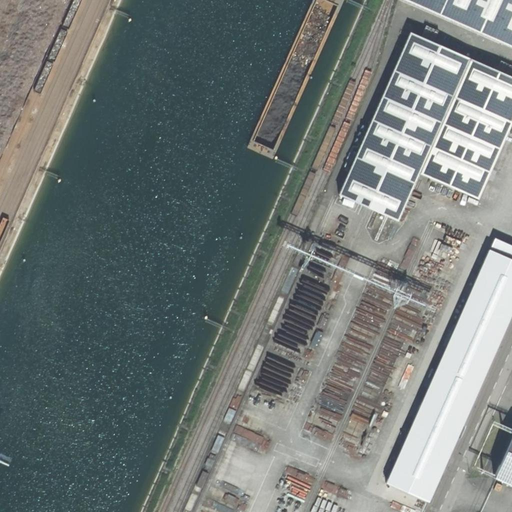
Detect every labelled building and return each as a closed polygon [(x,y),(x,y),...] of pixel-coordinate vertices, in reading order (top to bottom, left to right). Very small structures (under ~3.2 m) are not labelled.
[(511,0),(427,0),(511,37),(511,0)] [(511,119),(511,78),(409,33),(338,195),(397,221),(418,173),(477,199),(511,119)] [(511,246),(494,239),(489,250),(511,260),(511,246)] [(488,250),(385,483),(428,502),(511,310),(511,260),(489,250),(488,250)] [(511,435),(493,478),(511,485),(511,435)]
